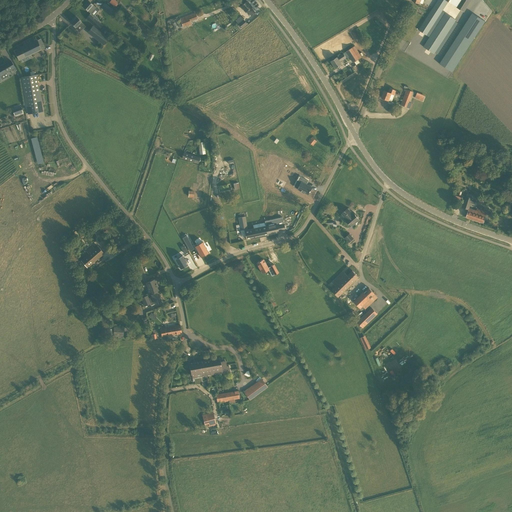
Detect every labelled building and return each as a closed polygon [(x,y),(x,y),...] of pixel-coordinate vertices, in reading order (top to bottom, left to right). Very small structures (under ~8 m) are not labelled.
[(90,13),(94,9),(96,7),(93,5),(93,4),(88,0),(83,7),(90,13)] [(438,0),(419,30),(426,35),(429,38),(445,13),(442,11),(448,1),(456,6),(460,0),(438,0)] [(460,0),(457,6),(456,7),(464,12),(471,0),(460,0)] [(251,8),(252,7),(246,1),(240,6),(246,12),(247,11),(251,16),(255,13),(251,8)] [(104,3),(101,7),(111,15),(115,11),(104,3)] [(181,21),(178,22),(179,27),(183,25),(183,26),(191,24),(190,21),(197,19),(195,13),(180,19),(181,21)] [(456,20),(445,13),(429,38),(423,47),(434,54),(456,20)] [(472,13),(439,64),(452,72),(485,21),(472,13)] [(86,18),(100,30),(103,26),(90,14),(86,18)] [(77,29),(81,25),(84,28),(86,27),(81,22),(81,21),(77,17),(71,23),(77,29)] [(240,28),(241,27),(242,28),(247,24),(243,20),(238,24),(239,25),(238,26),(240,28)] [(109,38),(98,30),(94,35),(94,36),(104,44),(109,38)] [(33,38),(22,43),(24,47),(14,51),(19,60),(41,49),(37,40),(35,41),(33,38)] [(346,52),(349,56),(353,62),(359,59),(357,55),(360,53),(355,46),(352,48),(351,46),(346,49),(348,51),(346,52)] [(346,52),(344,54),(337,58),(337,57),(331,61),(336,68),(342,64),(340,62),(348,57),(346,52)] [(0,76),(15,68),(10,61),(0,66),(0,78),(1,78),(0,76)] [(43,111),(37,74),(22,77),(28,114),(43,111)] [(384,90),(381,98),(389,100),(391,94),(394,95),(396,90),(390,88),(388,92),(384,90)] [(412,104),(408,102),(412,92),(407,89),(401,105),(410,108),(412,104)] [(417,92),(415,98),(423,101),(425,95),(422,94),(417,92)] [(21,107),(12,110),(15,117),(23,114),(21,107)] [(313,146),(317,141),(312,137),(308,142),(313,146)] [(15,151),(14,150),(19,148),(17,143),(6,147),(9,154),(15,151)] [(182,158),(193,162),(198,163),(200,158),(184,152),(182,158)] [(307,162),(303,169),(317,177),(321,169),(317,167),(320,163),(313,159),(310,164),(307,162)] [(224,162),(228,175),(236,173),(232,160),(224,162)] [(304,193),(305,192),(309,194),(310,191),(311,190),(312,187),(306,184),(308,181),(299,176),(297,180),(301,182),(298,189),(302,191),(301,192),(304,193)] [(44,196),(55,190),(54,187),(42,193),(44,196)] [(476,196),(470,194),(467,193),(466,197),(463,207),(468,209),(466,217),(484,223),(487,212),(477,208),(476,211),(469,208),(471,202),(476,204),(477,200),(475,200),(476,196)] [(460,203),(462,197),(455,194),(453,200),(460,203)] [(359,220),(354,213),(353,214),(348,208),(341,214),(346,220),(345,220),(351,227),(359,220)] [(262,236),(260,223),(253,225),(254,229),(247,230),(245,216),(238,218),(239,225),(236,226),(237,231),(244,230),(246,239),(262,236)] [(273,221),(260,223),(262,236),(278,232),(277,224),(274,224),(273,221)] [(97,225),(92,228),(95,233),(100,229),(97,225)] [(349,243),(354,239),(349,234),(345,237),(349,243)] [(187,236),(182,238),(190,251),(194,248),(187,236)] [(198,245),(197,245),(203,254),(203,255),(203,256),(206,254),(211,251),(211,250),(206,242),(205,240),(205,241),(198,245)] [(330,268),(336,260),(334,259),(341,250),(336,245),(316,269),(321,273),(327,266),(330,268)] [(87,251),(89,253),(81,260),(87,268),(104,253),(98,246),(95,248),(92,246),(87,251)] [(184,255),(176,260),(182,269),(189,265),(184,255)] [(263,259),(256,263),(262,273),(269,270),(272,276),(274,274),(274,275),(278,273),(274,264),(270,266),(270,267),(268,268),(263,259)] [(345,277),(339,284),(332,290),(338,297),(359,277),(352,270),(348,274),(345,271),(342,274),(345,277)] [(328,273),(323,278),(328,282),(333,277),(328,273)] [(155,279),(153,280),(146,283),(150,294),(156,291),(158,290),(155,284),(157,284),(155,279)] [(370,299),(375,294),(369,288),(364,293),(364,292),(354,301),(360,308),(370,299)] [(156,291),(150,294),(152,297),(148,298),(147,296),(141,298),(145,306),(150,303),(151,305),(155,304),(161,302),(156,291)] [(340,298),(348,312),(354,309),(345,294),(340,298)] [(363,327),(377,314),(372,308),(357,322),(363,327)] [(182,333),(180,325),(160,329),(162,336),(170,334),(171,335),(182,333)] [(124,328),(114,327),(113,338),(116,338),(116,337),(118,337),(118,338),(121,338),(121,337),(123,337),(124,328)] [(220,358),(204,361),(206,375),(224,372),(224,368),(226,368),(225,361),(220,362),(220,358)] [(199,373),(200,376),(206,375),(204,361),(189,364),(191,374),(199,373)] [(250,400),(268,387),(261,378),(244,392),(250,400)] [(227,393),(229,400),(239,398),(238,391),(227,393)] [(216,395),(218,402),(218,403),(228,401),(228,400),(229,400),(227,393),(216,395)] [(206,414),(209,426),(216,424),(213,412),(206,414)]
